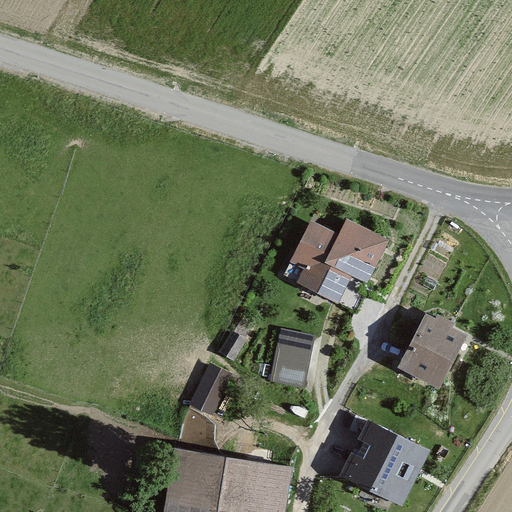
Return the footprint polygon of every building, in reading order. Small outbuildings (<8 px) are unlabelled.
[(389,235),(347,214),(340,228),(311,214),(291,255),(306,263),(299,276),(339,296),(353,268),(368,276),(389,235)] [(426,305),(400,358),(442,379),(456,350),(468,325),(426,305)] [(232,326),(220,346),(234,355),(247,335),(232,326)] [(314,336),(279,329),(268,382),(303,389),(314,336)] [(211,358),(191,399),(212,411),(233,370),(211,358)] [(433,442),(371,410),(342,466),(403,498),(433,442)] [(184,434),(211,436),(213,416),(186,413),(184,434)] [(287,511),(296,458),(176,440),(164,511),(287,511)]
